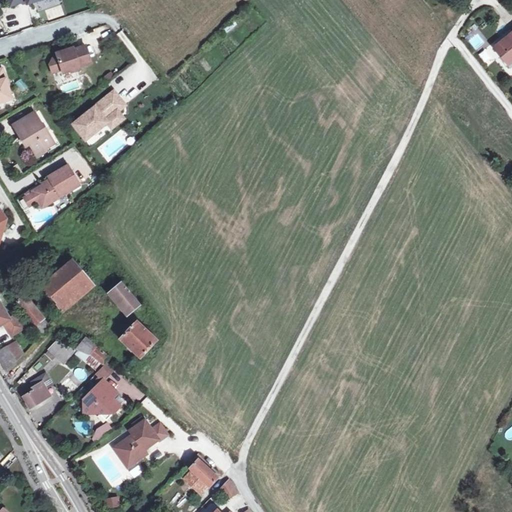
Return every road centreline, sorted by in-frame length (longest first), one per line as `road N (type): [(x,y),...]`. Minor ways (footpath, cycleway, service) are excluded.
road 1 (residential): [(477,0),(449,37),(230,472),(257,511)]
road 2 (residential): [(118,33),(104,17),(0,49)]
